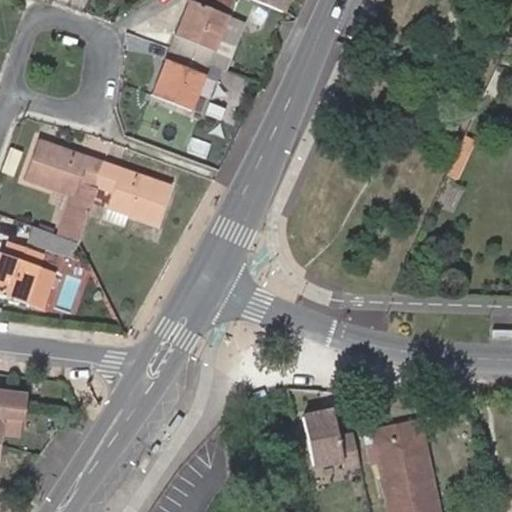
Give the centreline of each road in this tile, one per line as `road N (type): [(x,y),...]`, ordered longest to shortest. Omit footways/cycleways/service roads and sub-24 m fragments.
road 1 (tertiary): [(210,277),(300,322),(399,350),(511,359)]
road 2 (secondary): [(334,0),(210,277)]
road 3 (residential): [(10,89),(39,7),(123,38),(99,115)]
road 4 (secondary): [(148,375),(58,511)]
road 5 (residential): [(148,375),(111,359),(0,343)]
